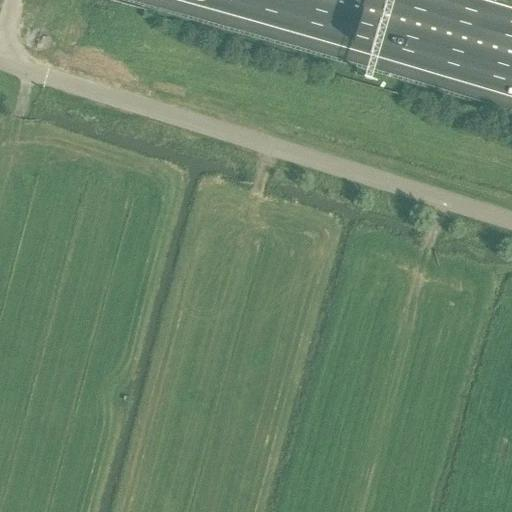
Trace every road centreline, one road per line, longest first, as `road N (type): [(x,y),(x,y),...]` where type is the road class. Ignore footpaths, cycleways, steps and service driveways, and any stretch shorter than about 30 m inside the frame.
road 1 (unclassified): [(511,223),(0,63)]
road 2 (motorway): [(325,0),(511,54)]
road 3 (track): [(270,148),(258,212),(320,243)]
